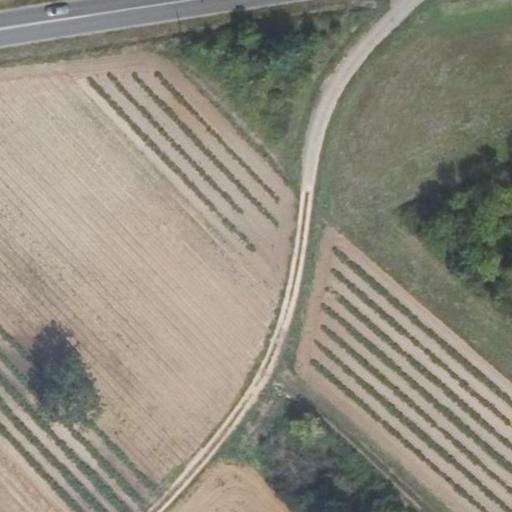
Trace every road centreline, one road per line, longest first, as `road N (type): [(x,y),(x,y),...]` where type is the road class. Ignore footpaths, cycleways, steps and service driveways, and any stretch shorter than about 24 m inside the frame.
road 1 (track): [(415,0),(344,63),(324,97),(284,349),(206,449),(138,511)]
road 2 (primary): [(0,29),(192,0)]
